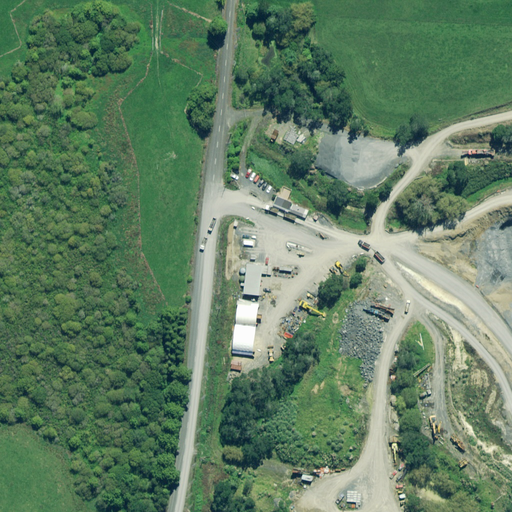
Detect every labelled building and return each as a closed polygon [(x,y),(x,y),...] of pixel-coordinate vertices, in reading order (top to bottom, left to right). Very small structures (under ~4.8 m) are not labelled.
[(292,203),(277,197),(273,205),(289,211),(292,203)] [(309,211),(293,204),(290,212),(306,218),(309,211)] [(272,267),(248,264),(244,294),(259,296),(262,274),(271,275),(272,267)] [(283,342),(276,337),(272,343),(279,347),(283,342)] [(274,355),(265,348),(262,352),(270,359),(274,355)]
